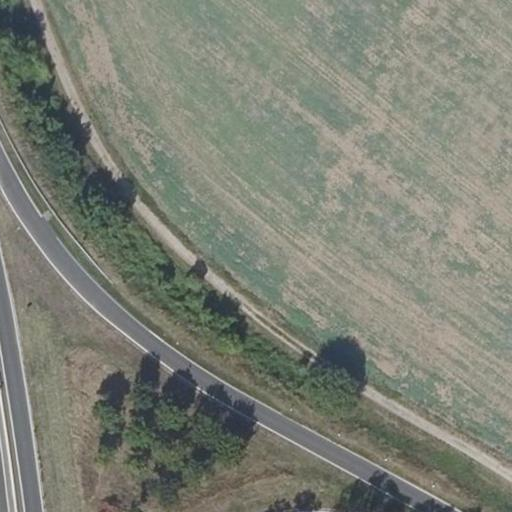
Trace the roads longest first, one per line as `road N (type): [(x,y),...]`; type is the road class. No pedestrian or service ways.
road 1 (track): [(511,476),(301,351),(189,262),(102,162),(28,0)]
road 2 (primary): [(442,511),(223,393),(137,334),(49,245),(0,162)]
road 3 (primary): [(34,511),(0,290)]
